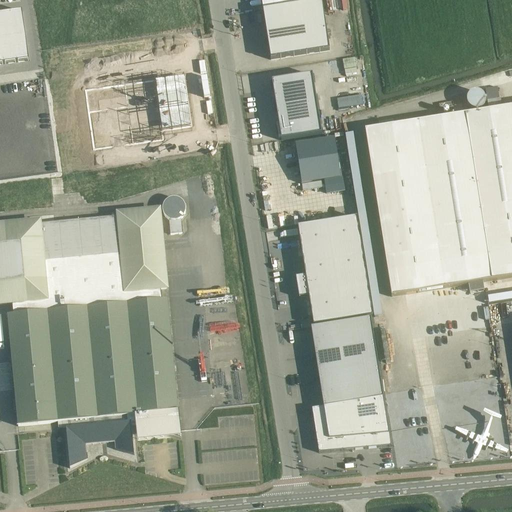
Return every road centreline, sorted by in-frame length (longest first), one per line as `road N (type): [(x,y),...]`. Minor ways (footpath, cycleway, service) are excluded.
road 1 (unclassified): [(296,499),(217,0)]
road 2 (unknown): [(419,340),(395,317),(384,287),(360,130),(375,118),(500,85)]
road 3 (tertiary): [(296,499),(511,479)]
road 4 (tertiary): [(169,511),(296,499)]
